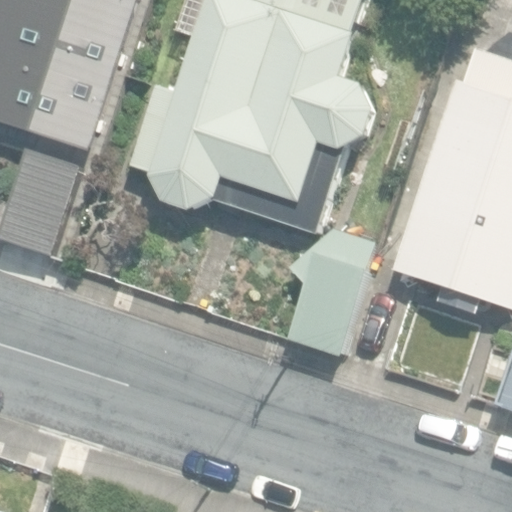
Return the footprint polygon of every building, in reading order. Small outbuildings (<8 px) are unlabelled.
[(0,195),(66,218),(126,44),(65,23),(72,0),(0,0),(0,18),(18,25),(0,78),(0,195)] [(365,8),(342,0),(215,0),(185,93),(163,86),(136,168),(160,175),(159,177),(171,204),(198,213),(220,203),(323,237),(350,153),(375,140),(384,114),(371,87),(351,80),(366,36),(357,33),(365,8)] [(445,305),(483,318),(489,301),(511,308),(511,58),(484,50),(473,85),(468,84),(407,276),(450,289),(445,305)] [(300,345),(351,356),(383,252),(344,234),(304,270),(316,293),(300,345)] [(511,382),(503,408),(511,411),(511,382)]
